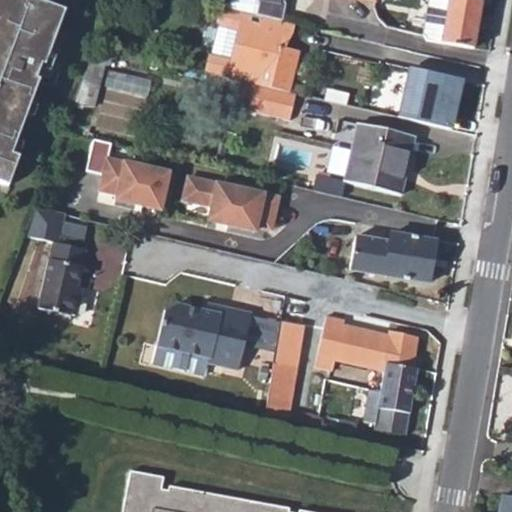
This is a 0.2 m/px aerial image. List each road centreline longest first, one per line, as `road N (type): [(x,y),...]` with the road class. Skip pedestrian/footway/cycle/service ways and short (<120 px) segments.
road 1 (residential): [(141,250),(478,324)]
road 2 (residential): [(478,324),(511,116)]
road 3 (residential): [(444,511),(478,324)]
